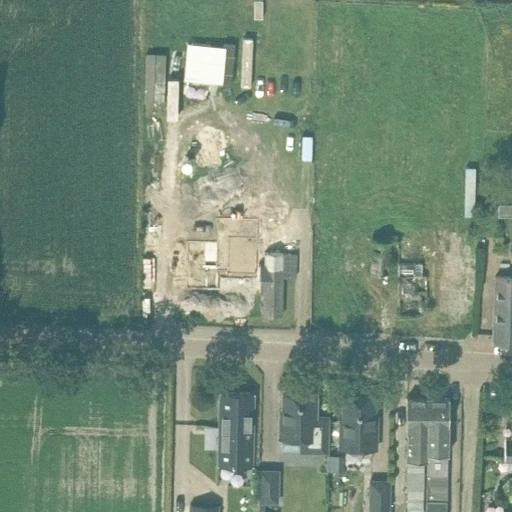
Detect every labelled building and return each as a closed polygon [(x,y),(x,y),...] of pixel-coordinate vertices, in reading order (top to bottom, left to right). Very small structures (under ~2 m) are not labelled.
[(187,242),(187,290),(219,290),(219,272),(228,272),(228,275),(257,275),(258,219),(217,218),(217,242),(187,242)] [(388,272),(388,302),(411,302),(411,283),(424,283),(424,287),(458,287),(458,235),(424,235),(424,250),(407,250),(407,272),(388,272)] [(332,270),(303,270),(303,311),(332,311),(332,270)] [(362,270),(332,270),(332,311),(332,314),(362,314),(362,298),(363,298),(363,288),(362,288),(362,270)] [(511,276),(495,276),(493,322),(492,342),(511,343),(511,276)] [(299,394),(283,394),(282,437),(300,438),(300,451),(327,452),(328,416),(316,416),(317,394),(313,394),(311,391),(301,391),(299,394)] [(218,456),(218,465),(251,466),(253,393),(220,392),(219,425),(218,456)] [(374,396),(344,395),(344,419),(340,419),(339,447),(376,448),(377,426),(373,426),(374,396)] [(408,429),(405,511),(421,511),(423,458),(426,458),(427,452),(428,398),(407,398),(407,418),(407,429),(408,429)] [(427,452),(426,458),(427,458),(427,476),(447,476),(449,398),(428,398),(427,452)] [(332,453),(331,469),(343,470),(344,454),(332,453)] [(278,470),(260,470),(259,501),(277,502),(278,470)] [(388,511),(389,480),(370,480),(369,511),(388,511)] [(426,500),(425,511),(446,511),(446,500),(426,500)] [(218,511),(219,504),(189,503),(189,511),(218,511)]
